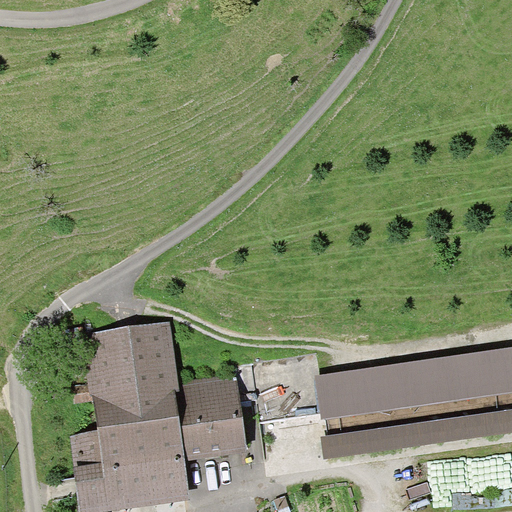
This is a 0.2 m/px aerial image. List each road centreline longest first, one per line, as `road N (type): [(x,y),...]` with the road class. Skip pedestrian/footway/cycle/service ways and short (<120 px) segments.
road 1 (unclassified): [(394,0),(357,60),(260,170),(193,225),(56,308),(24,350),(19,390),(33,511)]
road 2 (unknown): [(95,284),(259,339),(364,347),(511,329)]
road 3 (unclassified): [(0,23),(61,23),(143,0)]
